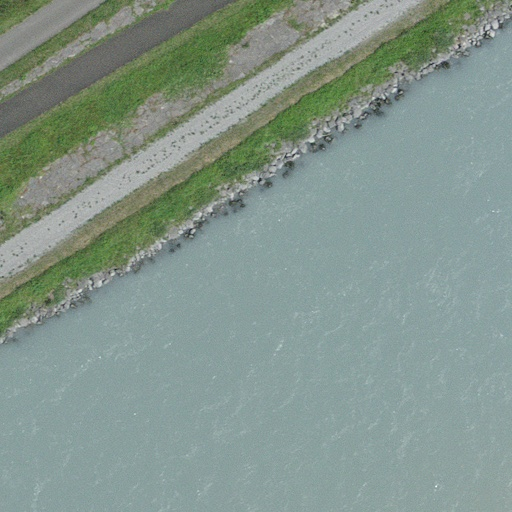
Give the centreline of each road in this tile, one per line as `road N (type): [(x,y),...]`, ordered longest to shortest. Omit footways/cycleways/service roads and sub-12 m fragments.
road 1 (track): [(0,256),(405,0)]
road 2 (track): [(0,123),(211,0)]
